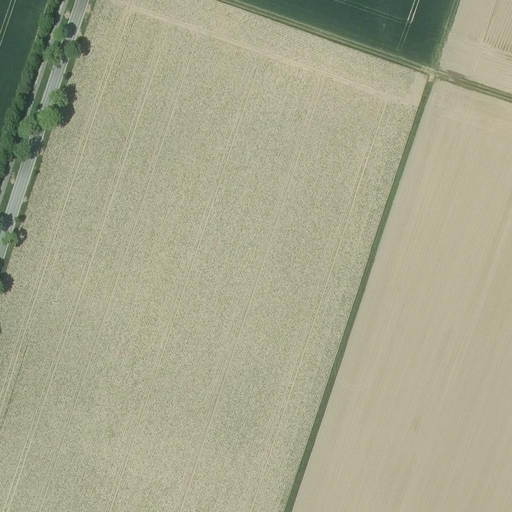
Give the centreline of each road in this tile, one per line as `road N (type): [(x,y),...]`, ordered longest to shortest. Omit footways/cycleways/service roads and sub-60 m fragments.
road 1 (track): [(454,0),(297,511)]
road 2 (track): [(511,105),(210,0)]
road 3 (unclassified): [(0,251),(81,0)]
